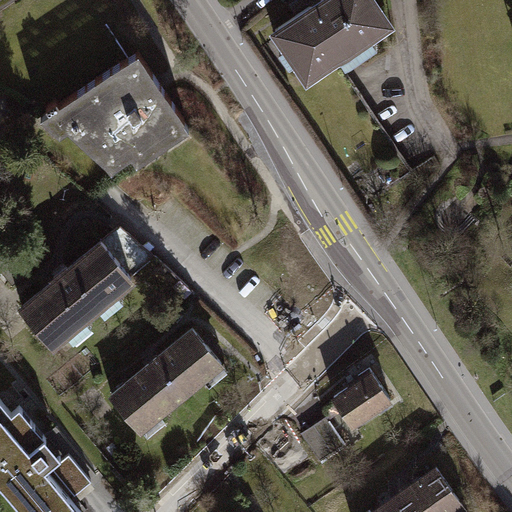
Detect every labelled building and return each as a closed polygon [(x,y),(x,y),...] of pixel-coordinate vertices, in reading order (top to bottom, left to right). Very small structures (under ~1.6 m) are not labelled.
[(0,0),(0,9),(13,0),(0,0)] [(310,0),(265,31),(303,87),(394,26),(376,0),(310,0)] [(144,56),(43,120),(63,138),(71,133),(114,172),(134,160),(141,168),(196,134),(144,56)] [(103,239),(21,309),(54,350),(139,283),(103,239)] [(195,326),(111,396),(142,435),(229,366),(195,326)] [(375,370),(333,397),(355,430),(397,403),(375,370)] [(2,401),(0,402),(0,485),(22,511),(82,511),(49,473),(54,468),(64,460),(23,409),(14,416),(2,401)] [(344,445),(328,416),(302,432),(320,459),(344,445)] [(64,460),(54,468),(76,494),(93,482),(70,454),(64,460)] [(434,458),(357,511),(453,511),(464,504),(434,458)]
